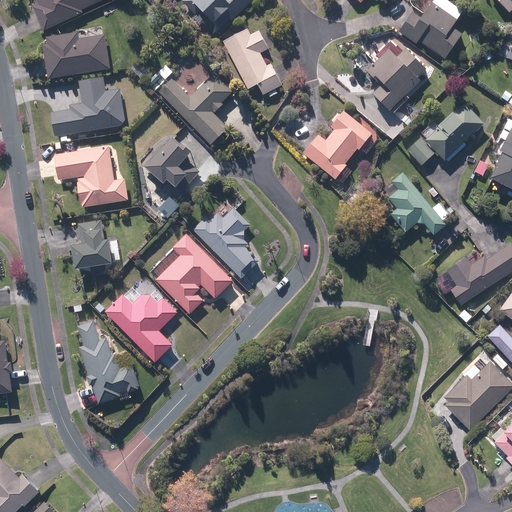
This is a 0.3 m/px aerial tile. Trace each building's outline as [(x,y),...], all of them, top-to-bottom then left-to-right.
[(109,0),(34,0),(37,5),(32,7),(39,24),(44,33),(84,15),(83,12),(110,0),(109,0)] [(256,0),(183,0),(181,3),(202,24),(217,39),(257,0),(256,0)] [(511,0),(495,0),(511,16),(511,14),(511,0)] [(415,44),(417,41),(444,60),(461,35),(450,28),(456,20),(430,3),(420,17),(412,12),(401,27),(397,33),(415,44)] [(266,67),(260,55),(268,51),(258,32),(250,36),(248,30),(222,43),(247,92),(257,86),(263,97),(282,87),(276,75),(271,65),(266,67)] [(78,34),(45,39),(46,44),(43,44),(46,66),(47,78),(51,77),(51,80),(84,76),(83,73),(109,70),(105,36),(78,39),(78,34)] [(404,49),(395,57),(388,50),(366,71),(373,79),(372,79),(380,88),(373,95),(388,111),(426,74),(422,70),(423,68),(404,49)] [(503,69),(494,74),(502,93),(511,88),(503,69)] [(223,106),(221,104),(232,93),(213,74),(191,96),(189,98),(172,81),(158,94),(211,146),(223,133),(227,129),(219,120),(212,113),(213,112),(216,114),(223,106)] [(120,90),(106,91),(104,77),(78,83),(80,96),(82,105),(68,106),(69,111),(51,114),(55,137),(120,127),(125,121),(120,90)] [(420,113),(408,100),(396,112),(407,124),(420,113)] [(443,162),(483,124),(463,104),(423,141),(420,137),(406,150),(422,167),(436,154),(443,162)] [(332,132),(325,141),(318,135),(314,140),(313,140),(302,155),(335,180),(345,166),(344,165),(349,159),(356,149),(358,151),(372,134),(342,111),(329,129),(332,132)] [(511,129),(509,128),(486,178),(511,190),(511,129)] [(199,173),(185,161),(190,154),(170,137),(143,169),(151,175),(147,180),(161,192),(168,183),(181,194),(199,173)] [(83,179),(77,180),(78,191),(81,208),(128,201),(125,180),(114,181),(114,175),(113,173),(109,147),(54,155),(56,168),(58,181),(83,177),(83,179)] [(395,209),(389,214),(404,233),(420,220),(433,236),(445,225),(423,198),(417,192),(402,173),(389,183),(395,191),(386,198),(395,209)] [(248,244),(243,239),(244,231),(250,224),(233,207),(222,218),(217,213),(209,221),(205,217),(192,229),(240,279),(249,270),(253,266),(258,261),(245,248),(248,244)] [(101,220),(76,224),(78,237),(80,245),(69,246),(73,269),(110,264),(107,241),(104,241),(101,220)] [(180,256),(179,258),(168,267),(154,280),(189,315),(203,302),(194,293),(201,285),(215,299),(224,290),(232,282),(207,257),(208,255),(186,234),(172,248),(180,256)] [(484,256),(470,264),(466,257),(445,270),(456,287),(450,291),(459,305),(511,271),(511,249),(509,245),(486,259),(484,256)] [(511,290),(498,311),(511,320),(511,290)] [(161,299),(158,302),(152,297),(149,295),(141,295),(132,304),(122,295),(104,312),(155,363),(166,352),(173,346),(159,331),(177,313),(161,299)] [(93,321),(76,326),(83,346),(78,348),(90,385),(91,385),(94,394),(97,403),(139,389),(131,366),(120,369),(115,354),(111,356),(105,339),(100,341),(93,321)] [(511,338),(499,324),(486,336),(511,364),(511,338)] [(0,341),(0,393),(12,392),(10,380),(4,340),(0,341)] [(507,364),(497,354),(491,360),(501,370),(507,364)] [(469,431),(511,387),(511,384),(488,361),(444,406),(469,431)] [(511,466),(511,422),(490,444),(511,466)] [(0,511),(15,511),(22,505),(24,507),(39,493),(22,475),(19,477),(0,456),(0,511)] [(57,511),(46,500),(33,511),(57,511)]
